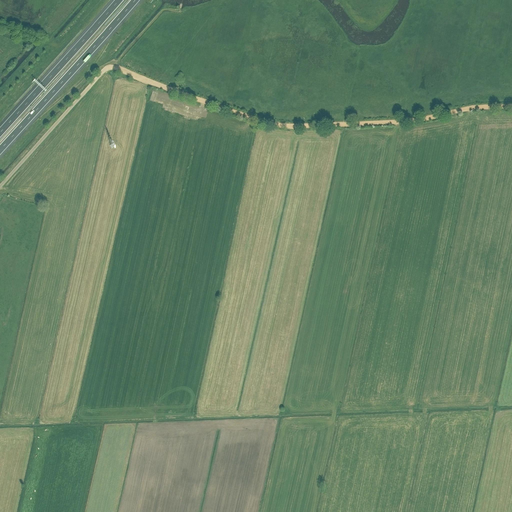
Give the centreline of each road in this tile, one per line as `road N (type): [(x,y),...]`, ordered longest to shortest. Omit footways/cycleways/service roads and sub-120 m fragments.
road 1 (track): [(511,106),(403,122),(290,125),(112,67)]
road 2 (motorway): [(0,151),(135,0)]
road 3 (motorway): [(119,0),(0,134)]
road 4 (unclassified): [(0,186),(112,67)]
